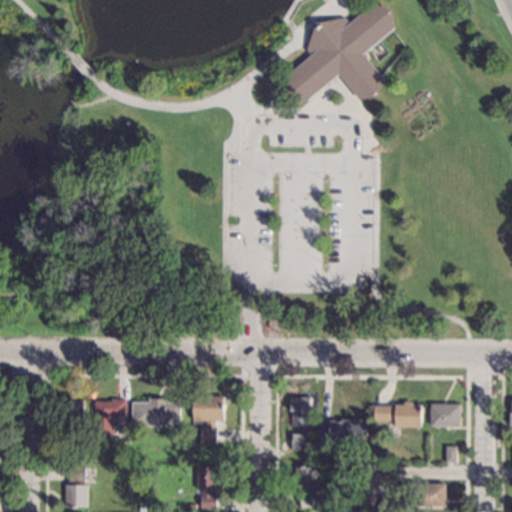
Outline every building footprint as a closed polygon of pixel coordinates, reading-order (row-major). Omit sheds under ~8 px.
[(392,10),(395,29),(364,54),(384,78),(377,96),(359,100),(339,75),(308,100),(290,94),(287,75),(310,55),(306,49),(317,22),(345,17),(350,23),(374,3),(392,10)] [(224,422),(214,422),(214,427),(216,427),(216,443),(201,443),(200,428),(206,428),(206,421),(193,421),(193,396),(224,396),(224,422)] [(75,400),(83,400),(82,419),(70,419),(70,421),(59,421),(59,401),(68,401),(68,397),(75,397),(75,400)] [(310,397),(309,426),(302,426),(302,435),(307,435),(306,451),(291,450),(291,433),(294,433),(294,426),(290,426),(291,397),(310,397)] [(166,403),(180,403),(180,426),(131,426),(131,402),(148,402),(148,398),(166,399),(166,403)] [(125,416),(113,416),(113,435),(95,435),(95,402),(111,402),(111,399),(125,400),(125,416)] [(412,405),(423,405),(423,427),(395,428),(395,421),(374,422),(374,406),(395,405),(395,404),(403,404),(403,402),(412,402),(412,405)] [(460,405),(459,426),(430,426),(430,404),(460,405)] [(366,452),(343,452),(343,444),(328,444),(328,440),(319,440),(320,420),(335,420),(335,422),(341,422),(341,419),(366,420),(366,452)] [(81,444),(81,454),(65,454),(66,444),(81,444)] [(456,462),(445,462),(446,447),(456,447),(456,462)] [(220,482),(216,482),(216,489),(210,489),(210,496),(216,496),(216,508),(200,508),(200,495),(202,495),(202,489),(194,489),(195,465),(220,466),(220,482)] [(84,484),(87,484),(87,507),(64,507),(65,484),(68,484),(68,467),(84,467),(84,484)] [(318,468),(317,490),(316,490),(316,492),(318,492),(317,509),(300,508),(300,491),(294,491),(295,467),(318,468)] [(445,506),(418,506),(418,484),(445,484),(445,506)] [(396,511),(381,511),(381,497),(396,496),(396,511)]
